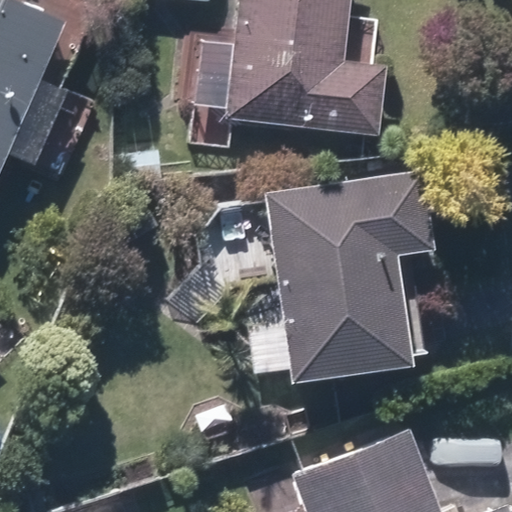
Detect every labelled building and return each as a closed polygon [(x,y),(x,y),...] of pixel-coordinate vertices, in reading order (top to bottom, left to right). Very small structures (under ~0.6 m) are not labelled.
[(0,0),(0,142),(18,151),(47,84),(21,71),(46,16),(9,0),(0,0)] [(185,107),(369,126),(376,63),(334,57),(340,0),(231,0),(227,41),(192,37),(185,107)] [(154,154),(104,155),(105,191),(155,190),(154,154)] [(246,189),(272,376),(390,360),(375,249),(412,244),(402,170),(246,189)] [(485,511),(480,499),(446,511),(416,511),(381,422),(270,466),(288,511),(485,511)]
